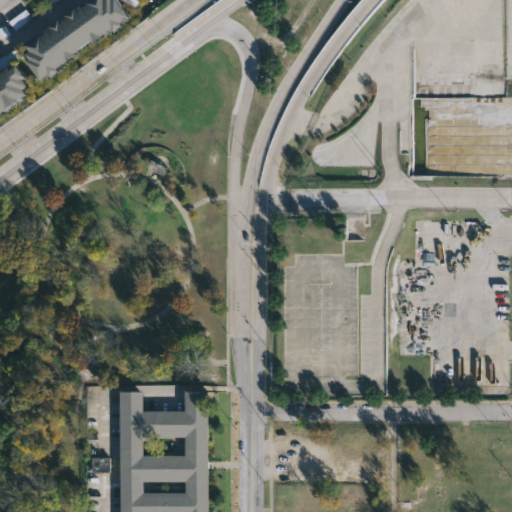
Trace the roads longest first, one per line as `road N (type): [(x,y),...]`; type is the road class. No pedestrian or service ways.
road 1 (tertiary): [(251,417),(261,202),(278,134),(374,0)]
road 2 (tertiary): [(345,0),(280,103),(252,180),(241,258),(251,417)]
road 3 (secondary): [(165,55),(228,26),(247,45),(234,163),(241,258)]
road 4 (residential): [(251,417),(511,412)]
road 5 (residential): [(261,202),(511,202)]
road 6 (secondary): [(197,0),(0,145)]
road 7 (secondary): [(16,166),(165,55)]
